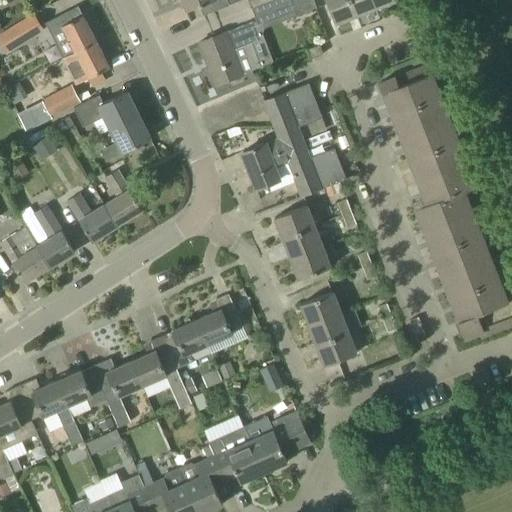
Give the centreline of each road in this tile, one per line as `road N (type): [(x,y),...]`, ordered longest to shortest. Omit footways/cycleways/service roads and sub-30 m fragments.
road 1 (residential): [(319,408),(424,370),(440,347),(344,49),(379,24),(446,0)]
road 2 (residential): [(0,348),(200,217)]
road 3 (residential): [(200,217),(210,194),(202,164),(125,0)]
road 4 (residential): [(319,408),(256,261),(200,217)]
road 5 (residential): [(288,511),(315,492),(335,455),(342,425),(319,408)]
